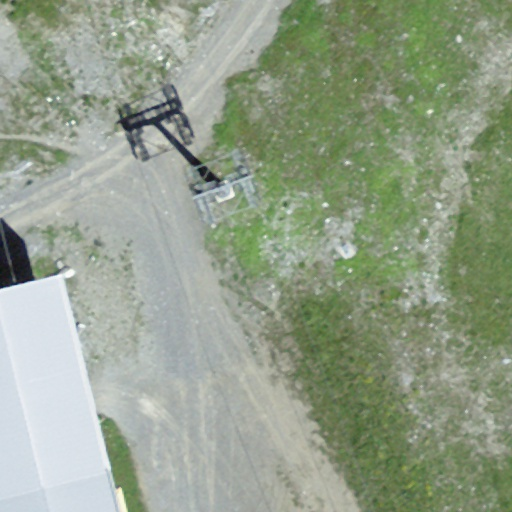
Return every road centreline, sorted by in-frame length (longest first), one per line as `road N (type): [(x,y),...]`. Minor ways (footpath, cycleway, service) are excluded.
road 1 (track): [(116,154),(164,234),(262,511)]
road 2 (track): [(0,416),(106,394),(222,414),(222,511)]
road 3 (track): [(263,0),(181,109),(116,154)]
road 4 (track): [(116,154),(0,226)]
